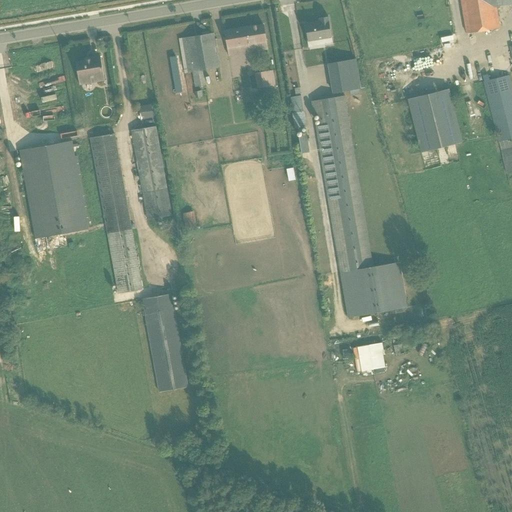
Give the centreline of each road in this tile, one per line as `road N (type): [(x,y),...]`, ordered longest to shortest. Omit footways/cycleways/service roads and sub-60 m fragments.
road 1 (secondary): [(0,39),(233,0)]
road 2 (track): [(304,504),(177,461)]
